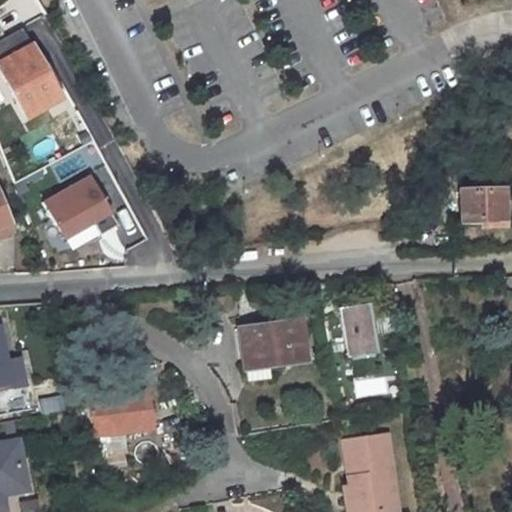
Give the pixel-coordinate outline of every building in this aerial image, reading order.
[(13,0),(27,24),(46,14),(37,0),(13,0)] [(0,62),(0,69),(24,117),(59,100),(32,46),(0,62)] [(91,173),(37,199),(63,253),(117,227),(91,173)] [(501,225),(500,189),(457,189),(457,221),(481,221),(481,226),(501,225)] [(0,236),(11,232),(0,203),(0,236)] [(342,355),(375,350),(366,299),(333,305),(335,314),(315,318),(319,343),(339,340),(342,355)] [(213,335),(222,385),(242,382),(240,369),(270,364),(263,326),(213,335)] [(0,382),(9,381),(0,330),(0,382)] [(87,391),(92,431),(154,424),(149,384),(87,391)] [(383,433),(340,440),(347,486),(357,485),(361,511),(366,511),(396,508),(383,433)] [(0,445),(0,495),(5,494),(6,501),(29,497),(20,442),(0,445)] [(342,487),(345,511),(361,511),(357,485),(347,486),(342,487)]
